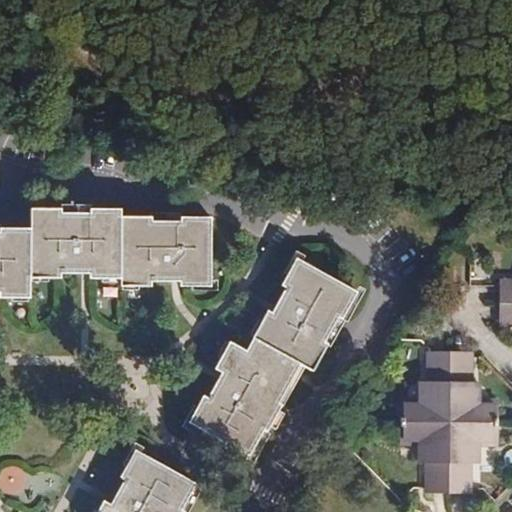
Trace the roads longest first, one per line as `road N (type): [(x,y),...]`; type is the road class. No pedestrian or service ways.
road 1 (residential): [(245,511),(278,490),(356,336),(374,318),(382,291),(363,247),(335,228),(208,200),(49,188),(0,176)]
road 2 (track): [(48,0),(83,54),(147,88),(247,100),(339,90)]
road 3 (track): [(423,0),(410,25),(339,90)]
